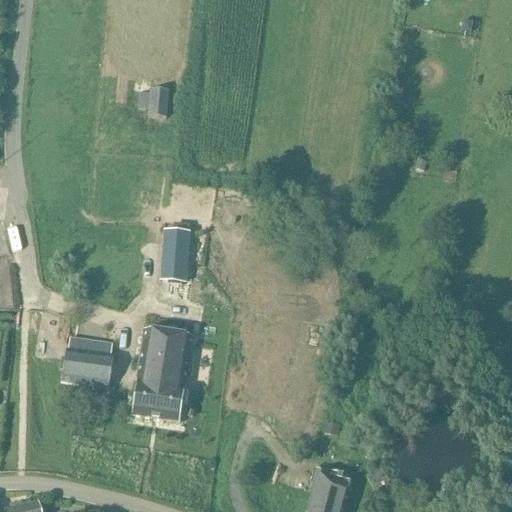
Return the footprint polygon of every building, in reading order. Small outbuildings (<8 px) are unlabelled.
[(149,120),(168,121),(169,93),(150,92),(150,95),(137,95),(136,113),(149,113),(149,120)] [(191,250),(192,235),(161,232),(160,247),(191,250)] [(193,341),(145,334),(136,387),(135,386),(130,419),(180,427),(185,394),(184,394),(193,341)] [(65,354),(61,387),(108,393),(112,360),(65,354)] [(343,511),(347,500),(351,484),(317,476),(313,491),(306,511),(343,511)]
